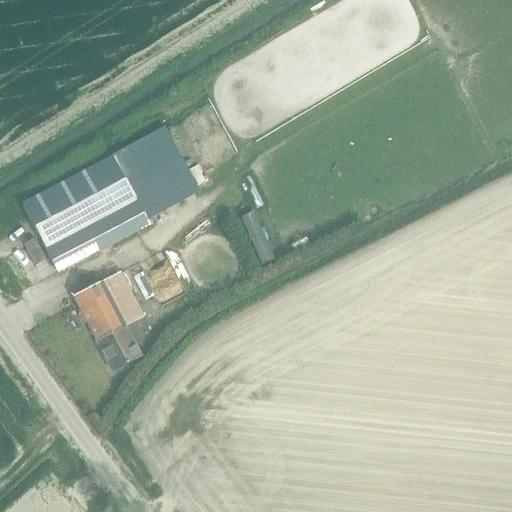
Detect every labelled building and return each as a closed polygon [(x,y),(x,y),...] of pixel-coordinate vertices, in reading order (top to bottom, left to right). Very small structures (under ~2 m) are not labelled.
[(164,130),(112,158),(21,205),(40,240),(4,259),(21,292),(147,226),(145,221),(197,193),(164,130)] [(302,244),(316,234),(310,225),(295,235),(302,244)] [(151,261),(137,265),(145,292),(159,288),(151,261)] [(110,371),(137,357),(139,356),(128,335),(143,327),(138,319),(143,317),(119,272),(71,297),(110,371)] [(182,309),(200,303),(196,292),(178,298),(182,309)]
